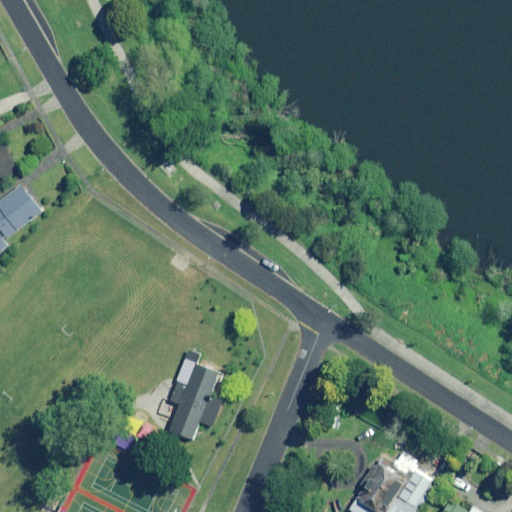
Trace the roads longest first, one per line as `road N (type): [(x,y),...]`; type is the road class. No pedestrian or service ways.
road 1 (residential): [(12,0),(78,114),(128,173),(324,320)]
road 2 (residential): [(324,320),(511,441)]
road 3 (residential): [(324,320),(245,511)]
